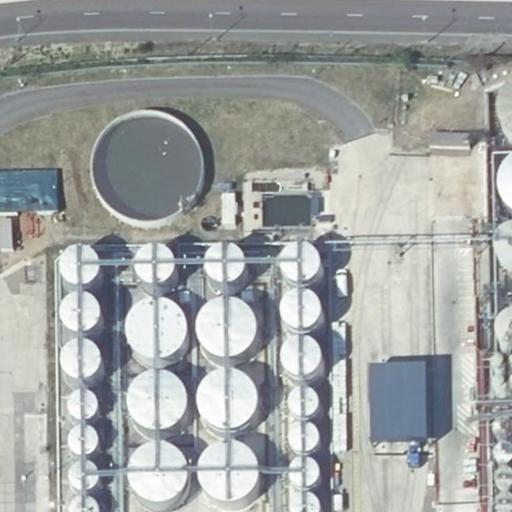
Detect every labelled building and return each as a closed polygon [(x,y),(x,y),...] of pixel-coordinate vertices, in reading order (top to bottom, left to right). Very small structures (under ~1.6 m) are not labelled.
[(502,102),(499,112),(499,123),(502,133),(509,141),(511,143),(511,92),(509,94),(502,102)] [(431,135),(431,148),(471,149),(471,136),(431,135)] [(501,191),(502,202),(507,212),(511,217),(511,169),(511,171),(504,180),(501,191)] [(498,248),(497,256),(500,263),(504,269),(511,273),(511,235),(508,237),(502,241),(498,248)] [(216,261),(211,265),(208,271),(207,277),(208,283),(210,288),(214,292),(219,295),(225,296),(236,294),(242,291),(245,285),(247,277),(245,270),(240,263),(235,259),(228,257),(220,258),(216,261)] [(295,259),(291,261),(287,265),(284,270),(282,277),(284,285),(288,291),(292,294),(297,296),(305,296),(310,295),(318,289),(321,283),(322,276),(320,269),(315,263),(309,258),(301,257),(295,259)] [(140,269),(138,277),(140,287),(142,290),(150,297),(163,297),(167,295),(173,290),(175,286),(176,282),(177,276),(176,271),(172,265),(166,261),(159,259),(154,259),(149,261),(144,264),(140,269)] [(63,279),(64,286),(70,295),(75,297),(80,299),(87,298),(93,296),(98,292),(100,287),(102,282),(102,277),(101,272),(97,267),(92,263),(86,260),(79,260),(73,263),(67,267),(63,274),(63,279)] [(293,305),(287,310),(282,319),(282,326),(284,332),(287,337),(291,340),(295,342),(300,343),(308,342),(314,339),(319,335),(322,328),(321,320),(319,313),(314,308),(308,304),(300,304),(293,305)] [(64,323),(64,328),(64,332),(67,337),(71,341),(76,344),(82,346),(91,344),(97,340),(100,336),(101,331),(102,324),(99,316),(95,311),(89,308),(82,307),(75,309),(69,313),(64,323)] [(228,309),(218,310),(210,315),(203,322),(199,331),(198,340),(201,350),(206,358),(213,364),(223,367),(232,368),(242,364),(249,359),(255,351),(257,341),(257,331),(253,323),(246,315),(238,311),(228,309)] [(138,318),(133,324),(129,332),(128,341),(130,350),(134,358),(140,364),(148,368),(156,370),(165,369),(173,365),(180,359),(184,352),(187,344),(187,335),(184,327),(178,319),(171,314),(163,311),(154,311),(146,313),(138,318)] [(511,323),(509,324),(503,328),(499,333),(497,339),(498,346),(500,352),(505,357),(511,360),(511,323)] [(295,351),(288,355),(285,361),(283,368),(284,375),(286,381),(292,387),(303,389),(309,389),(315,386),(320,381),(322,375),(323,367),(320,360),(314,354),(307,350),(299,350),(295,351)] [(69,359),(66,364),(63,374),(65,379),(67,384),(71,389),(83,392),(90,391),(96,388),(101,381),(103,375),(102,367),(99,362),(94,357),(88,354),(82,354),(75,355),(69,359)] [(198,408),(198,417),(201,425),(207,432),(214,437),(222,440),(231,441),(240,438),(247,434),(253,427),(257,419),(258,410),(256,401),(252,393),(245,387),(237,383),(229,381),(220,382),(212,386),(205,392),(200,399),(198,408)] [(130,401),(128,411),(129,421),(134,429),(141,436),(150,440),(160,442),(169,439),(178,434),(184,427),(187,417),(187,408),(184,398),(179,390),(171,385),(161,382),(151,383),(142,386),(135,393),(130,401)] [(300,397),(296,398),(293,400),(290,403),(287,409),(288,416),(291,421),(294,424),(297,425),(301,426),(307,426),(311,424),(315,421),(317,415),(318,410),(315,404),(310,399),(306,397),(300,397)] [(70,407),(69,410),(68,412),(68,418),(74,426),(80,429),(86,429),(93,426),(97,422),(99,417),(96,406),(93,402),(89,400),(83,399),(78,400),(73,404),(70,407)] [(301,432),(295,436),(291,440),(290,446),(291,450),(293,456),(296,459),(301,462),(305,462),(311,461),(316,458),(319,453),(319,449),(319,444),(317,439),(313,435),(308,432),(301,432)] [(71,443),(69,447),(69,450),(69,452),(70,456),(73,461),(78,464),(85,465),(91,463),(96,459),(100,454),(100,448),(99,444),(96,440),(92,436),(86,434),(79,435),(75,438),(71,443)] [(201,474),(200,483),(201,492),(206,501),(213,507),(221,511),(226,511),(233,511),(239,511),(248,507),(254,500),(258,492),(260,482),(258,473),(254,465),(247,458),(238,454),(229,453),(220,455),(212,459),(205,466),(201,474)] [(132,473),(130,483),(131,493),(136,501),(143,508),(150,511),(168,511),(171,511),(179,506),(185,499),(189,490),(189,480),(186,471),(181,463),(173,457),(163,454),(153,455),(144,459),(137,465),(132,473)] [(295,470),(291,473),(290,479),(290,484),(292,489),(294,493),(299,495),(304,497),(310,496),(314,493),(318,487),(318,475),(315,471),(309,467),(304,466),(298,468),(295,470)] [(70,481),(69,484),(71,490),(73,495),(78,498),(85,500),(91,498),(99,490),(99,481),(97,476),(94,472),(90,470),(84,469),(77,471),(72,476),(70,481)] [(296,505),(294,507),(292,510),(291,511),(318,511),(318,510),(315,505),(310,503),(305,502),(300,503),(296,505)]
